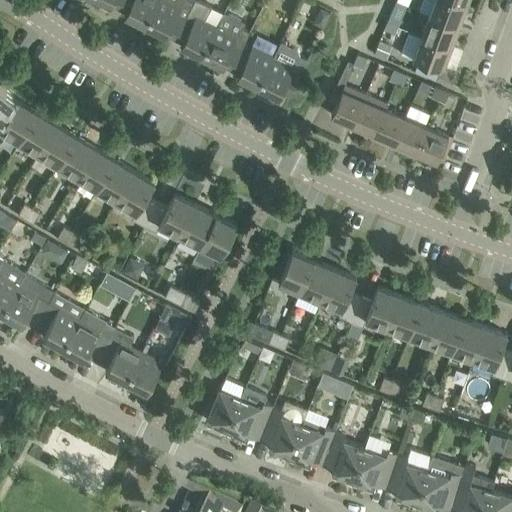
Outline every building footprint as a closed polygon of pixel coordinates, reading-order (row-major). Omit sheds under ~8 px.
[(122,0),(129,3),(124,13),(146,24),(150,16),(157,0),(122,0)] [(157,0),(150,16),(146,24),(167,35),(171,26),(178,30),(193,0),(157,0)] [(217,24),(205,18),(211,5),(200,0),(193,0),(178,30),(186,34),(181,44),(202,54),(217,24)] [(460,0),(422,0),(419,9),(429,13),(460,25),(468,3),(460,0)] [(217,24),(202,54),(223,65),(227,57),(234,61),(242,44),(250,30),(242,26),(246,20),(224,10),(223,12),(217,24)] [(452,46),(460,25),(429,13),(422,34),(452,46)] [(400,18),(390,14),(387,21),(397,25),(400,18)] [(394,32),(397,25),(387,21),(384,27),(394,32)] [(408,30),(400,52),(413,57),(418,59),(414,69),(436,78),(440,67),(444,68),(452,46),(422,34),(408,30)] [(379,39),(374,51),(387,56),(391,44),(379,39)] [(298,49),(281,40),(273,55),(261,79),(258,85),(279,96),(284,86),(292,89),(307,58),(300,55),(298,49)] [(242,44),(234,61),(242,64),(237,74),(258,85),(261,79),(273,55),(252,44),(250,48),(242,44)] [(357,52),(353,63),(360,65),(364,55),(357,52)] [(397,81),(401,70),(393,67),(389,78),(397,81)] [(397,81),(402,83),(406,72),(401,70),(397,81)] [(0,117),(3,120),(18,98),(0,83),(0,117)] [(365,92),(362,91),(344,83),(331,113),(352,122),(365,92)] [(442,87),(436,84),(431,95),(438,98),(442,87)] [(438,98),(445,101),(449,90),(442,87),(438,98)] [(372,131),(385,101),(365,92),(352,122),(372,131)] [(0,127),(20,140),(38,110),(18,98),(3,120),(0,125),(0,127)] [(386,106),(387,102),(385,101),(372,131),(371,135),(392,145),(405,115),(386,106)] [(405,115),(392,145),(414,154),(427,124),(425,123),(430,112),(410,103),(405,115)] [(39,152),(57,122),(38,110),(20,140),(39,152)] [(59,164),(77,134),(57,122),(39,152),(59,164)] [(435,163),(448,133),(427,124),(414,154),(435,163)] [(78,176),(96,145),(77,134),(59,164),(78,176)] [(97,188),(116,157),(96,145),(78,176),(97,188)] [(117,200),(136,169),(116,157),(97,188),(117,200)] [(147,194),(155,181),(136,169),(117,200),(136,211),(132,218),(143,224),(157,200),(147,194)] [(175,191),(173,195),(168,205),(157,200),(143,224),(156,230),(159,223),(179,233),(195,202),(175,191)] [(26,217),(32,207),(24,202),(18,212),(26,217)] [(200,244),(216,212),(195,202),(179,233),(200,244)] [(26,217),(33,221),(39,211),(32,207),(26,217)] [(0,222),(10,229),(16,218),(2,209),(0,212),(0,222)] [(221,254),(237,223),(216,212),(200,244),(221,254)] [(65,240),(72,230),(63,225),(57,235),(65,240)] [(65,240),(72,244),(78,234),(72,230),(65,240)] [(313,257),(292,248),(278,280),(300,289),(313,257)] [(0,255),(0,310),(2,312),(7,302),(19,282),(18,282),(24,272),(25,271),(0,255)] [(321,298),(335,266),(313,257),(300,289),(321,298)] [(350,289),(356,275),(335,266),(321,298),(342,307),(339,315),(351,320),(361,295),(350,289)] [(107,293),(117,275),(108,269),(98,288),(107,293)] [(24,272),(18,282),(19,282),(7,302),(2,312),(22,324),(27,316),(37,322),(37,321),(49,300),(48,300),(54,290),(36,279),(24,272)] [(128,281),(122,293),(129,297),(135,285),(128,281)] [(377,284),(376,287),(372,299),(361,295),(351,320),(363,325),(366,317),(387,325),(399,292),(377,284)] [(173,299),(178,288),(170,285),(165,295),(173,299)] [(178,288),(173,299),(180,302),(185,292),(178,288)] [(37,322),(47,327),(42,335),(63,347),(69,337),(80,317),(79,317),(83,309),(84,307),(54,290),(48,300),(49,300),(37,321),(37,322)] [(409,333),(421,300),(399,292),(387,325),(409,333)] [(430,341),(442,308),(421,300),(409,333),(430,341)] [(452,349),(464,316),(442,308),(430,341),(452,349)] [(83,309),(79,317),(80,317),(69,337),(63,347),(84,358),(88,350),(99,356),(100,354),(110,334),(115,326),(104,320),(83,309)] [(191,314),(181,309),(175,319),(186,325),(191,314)] [(473,357),(485,324),(464,316),(452,349),(473,357)] [(276,344),(281,333),(254,322),(249,333),(276,344)] [(511,350),(502,346),(507,332),(485,324),(473,357),(495,365),(492,372),(505,377),(511,354),(511,350)] [(133,336),(115,326),(110,334),(100,354),(99,356),(109,361),(105,369),(126,380),(130,373),(142,350),(129,343),(133,336)] [(288,337),(281,333),(276,344),(284,348),(288,337)] [(257,351),(261,343),(245,335),(241,343),(257,351)] [(147,391),(163,361),(142,350),(130,373),(126,380),(147,391)] [(387,390),(392,379),(383,376),(378,387),(387,390)] [(344,378),(338,391),(348,395),(353,382),(344,378)] [(387,390),(395,393),(399,382),(392,379),(387,390)] [(240,396),(238,395),(220,387),(206,419),(226,428),(240,396)] [(431,405),(435,394),(426,391),(422,402),(431,405)] [(431,405),(438,408),(442,397),(435,394),(431,405)] [(263,399),(261,405),(240,396),(226,428),(247,437),(248,433),(259,437),(273,404),(263,399)] [(284,398),(281,407),(273,404),(259,437),(270,442),(268,446),(289,454),(302,422),(307,408),(284,398)] [(325,425),(323,430),(302,422),(289,454),(310,462),(311,458),(322,463),(335,429),(325,425)] [(343,438),(345,432),(335,429),(322,463),(333,467),(332,471),(352,478),(364,446),(343,438)] [(388,448),(386,453),(364,446),(352,478),(373,486),(375,482),(386,486),(398,451),(388,448)] [(406,461),(408,455),(398,451),(386,486),(397,490),(396,494),(417,501),(428,468),(406,461)] [(433,453),(428,468),(417,501),(438,508),(439,504),(450,507),(461,473),(464,463),(433,453)] [(465,461),(464,463),(461,473),(450,507),(461,511),(460,511),(484,511),(491,488),(494,478),(472,472),(475,464),(465,461)] [(511,511),(511,494),(491,488),(484,511),(511,511)] [(240,511),(242,509),(215,496),(210,508),(189,498),(182,511),(240,511)]
